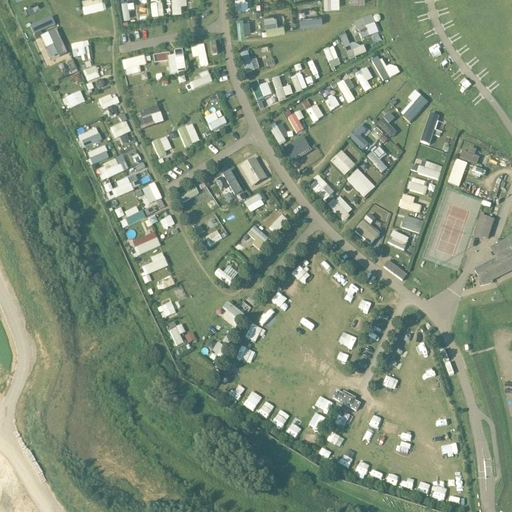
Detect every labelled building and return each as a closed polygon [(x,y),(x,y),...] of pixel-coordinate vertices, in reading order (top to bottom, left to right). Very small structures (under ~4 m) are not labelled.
[(81,0),(85,12),(105,7),(103,0),(81,0)] [(162,0),(157,0),(151,1),(152,16),(164,14),(162,0)] [(172,0),(173,12),(182,12),(181,0),(172,0)] [(235,0),(235,9),(248,9),(248,0),(235,0)] [(128,2),(122,3),(124,20),(130,19),(128,2)] [(34,35),(55,25),(51,17),(30,27),(34,35)] [(264,18),(265,26),(275,24),(274,17),(264,18)] [(319,24),(318,17),(298,19),(299,27),(319,24)] [(358,31),(362,41),(369,38),(365,28),(375,24),(372,17),(354,24),(357,31),(358,31)] [(238,40),(245,39),(244,35),(243,24),(243,21),(236,21),(238,40)] [(265,26),(266,33),(284,30),(283,22),(275,24),(265,26)] [(46,64),(67,58),(58,30),(38,37),(46,64)] [(347,35),(340,38),(349,61),(367,54),(364,47),(354,52),(347,35)] [(71,44),(73,58),(82,57),(82,62),(90,61),(88,42),(71,44)] [(199,59),(201,68),(209,67),(204,45),(191,48),(194,60),(199,59)] [(331,70),(341,66),(334,46),(324,50),(331,70)] [(167,58),(170,75),(185,72),(182,52),(175,53),(176,57),(167,58)] [(248,53),(241,55),(246,74),(253,72),(248,53)] [(126,71),(128,77),(141,74),(140,68),(147,66),(146,63),(151,62),(150,57),(146,58),(145,57),(123,62),(125,71),(126,71)] [(377,59),(372,62),(384,83),(390,80),(377,59)] [(100,65),(83,71),(87,82),(104,76),(100,65)] [(355,76),(366,94),(371,91),(361,72),(355,76)] [(190,85),(193,92),(214,84),(211,77),(190,85)] [(260,109),(277,102),(268,78),(251,85),(260,109)] [(279,78),(272,81),(279,102),(286,99),(279,78)] [(356,100),(344,81),(337,85),(349,104),(356,100)] [(144,84),(128,90),(130,95),(146,90),(144,84)] [(70,110),(85,103),(80,93),(65,99),(70,110)] [(419,98),(404,117),(410,122),(425,102),(419,98)] [(313,123),(323,119),(318,106),(308,110),(313,123)] [(138,121),(141,131),(163,124),(158,107),(140,113),(142,119),(138,121)] [(392,125),(397,120),(389,113),(378,124),(391,138),(398,131),(392,125)] [(439,118),(430,114),(420,143),(430,146),(439,118)] [(288,120),(297,135),(304,132),(295,116),(288,120)] [(111,130),(116,140),(131,133),(126,123),(127,122),(125,118),(122,119),(124,123),(111,130)] [(227,125),(224,118),(209,126),(212,132),(227,125)] [(268,128),(279,146),(286,142),(275,125),(268,128)] [(361,137),(366,131),(360,125),(348,138),(363,151),(369,144),(361,137)] [(178,132),(186,149),(199,143),(191,126),(178,132)] [(89,134),(79,138),(79,139),(83,150),(102,142),(99,136),(96,130),(89,133),(89,134)] [(291,162),(311,150),(303,138),(283,150),(291,162)] [(159,141),(152,144),(159,159),(166,156),(159,141)] [(230,163),(251,151),(248,145),(227,157),(230,163)] [(106,147),(88,152),(91,165),(109,159),(106,147)] [(476,156),(478,150),(466,147),(462,160),(478,165),(480,158),(476,156)] [(331,163),(345,178),(356,167),(341,153),(331,163)] [(372,154),(367,158),(382,175),(387,170),(372,154)] [(122,157),(96,169),(102,182),(128,170),(122,157)] [(252,188),(267,179),(254,158),(240,168),(252,188)] [(438,180),(443,167),(422,160),(417,173),(438,180)] [(459,188),(468,164),(457,161),(448,184),(459,188)] [(138,173),(146,169),(143,163),(135,167),(138,173)] [(231,170),(223,175),(235,196),(243,192),(231,170)] [(375,189),(358,171),(347,182),(364,199),(375,189)] [(108,199),(140,190),(136,176),(113,183),(104,185),(108,199)] [(427,196),(428,192),(433,194),(436,185),(412,178),(408,191),(427,196)] [(325,203),(330,198),(321,190),(326,186),(319,179),(310,188),(325,203)] [(155,184),(138,191),(146,209),(139,213),(137,208),(123,214),(121,209),(115,211),(119,221),(120,221),(123,227),(166,209),(155,184)] [(384,209),(392,213),(404,188),(395,184),(384,209)] [(330,198),(334,194),(326,186),(321,190),(330,198)] [(177,197),(180,204),(199,195),(195,188),(177,197)] [(260,196),(246,204),(249,209),(263,201),(260,196)] [(329,207),(343,222),(348,218),(334,203),(329,207)] [(402,203),(400,209),(418,215),(420,209),(402,203)] [(282,215),(270,230),(276,235),(289,221),(282,215)] [(355,232),(371,246),(380,235),(375,230),(375,231),(370,227),(375,220),(369,215),(355,232)] [(170,216),(160,221),(164,230),(174,225),(170,216)] [(494,220),(480,216),(474,234),(488,239),(494,220)] [(405,218),(401,230),(420,235),(423,223),(405,218)] [(259,250),(269,240),(255,227),(248,235),(255,241),(252,244),(259,250)] [(217,231),(205,238),(210,247),(223,239),(217,231)] [(482,285),(511,270),(511,265),(510,262),(511,261),(511,238),(491,249),(497,260),(475,271),(482,285)] [(390,239),(387,245),(404,253),(407,247),(390,239)] [(135,250),(138,258),(162,248),(158,240),(135,250)] [(166,259),(142,269),(146,278),(170,268),(166,259)] [(388,261),(384,268),(404,282),(409,275),(388,261)] [(299,267),(293,276),(305,284),(311,276),(299,267)] [(219,270),(215,275),(230,287),(233,283),(219,270)] [(338,271),(332,279),(340,286),(346,279),(338,271)] [(170,275),(157,281),(160,291),(174,285),(170,275)] [(187,288),(191,293),(204,282),(201,277),(187,288)] [(352,283),(345,291),(354,298),(360,290),(352,283)] [(270,300),(276,307),(285,299),(278,293),(270,300)] [(175,310),(181,307),(177,301),(172,304),(175,310)] [(228,303),(224,309),(239,321),(244,316),(228,303)] [(159,307),(162,318),(175,315),(172,304),(159,307)] [(356,314),(352,324),(362,328),(366,319),(356,314)] [(252,324),(246,337),(258,342),(264,329),(252,324)] [(232,329),(223,342),(229,346),(238,333),(232,329)] [(176,330),(170,333),(177,348),(183,345),(176,330)] [(188,344),(196,340),(192,333),(185,336),(188,344)] [(344,344),(353,347),(356,340),(348,336),(344,344)] [(222,360),(229,349),(218,342),(211,353),(222,360)] [(237,357),(249,364),(255,353),(243,346),(237,357)] [(448,379),(456,377),(451,356),(443,358),(448,379)] [(203,360),(194,370),(206,381),(215,371),(203,360)] [(262,364),(258,372),(266,376),(270,368),(262,364)] [(230,374),(236,378),(241,370),(235,366),(230,374)] [(359,411),(363,405),(335,390),(332,396),(359,411)] [(462,392),(455,395),(460,411),(468,409),(462,392)] [(246,406),(255,412),(264,399),(254,393),(246,406)] [(312,409),(326,417),(332,405),(319,398),(312,409)] [(261,416),(270,419),(275,407),(266,403),(261,416)] [(283,429),(291,416),(282,411),(274,424),(283,429)] [(315,414),(309,423),(318,429),(324,420),(315,414)] [(338,418),(335,425),(344,429),(347,422),(338,418)] [(294,423),(287,433),(296,439),(303,430),(294,423)] [(366,476),(368,466),(358,464),(357,474),(366,476)] [(387,482),(396,485),(399,477),(390,473),(387,482)] [(402,487),(413,489),(414,481),(404,479),(402,487)]
